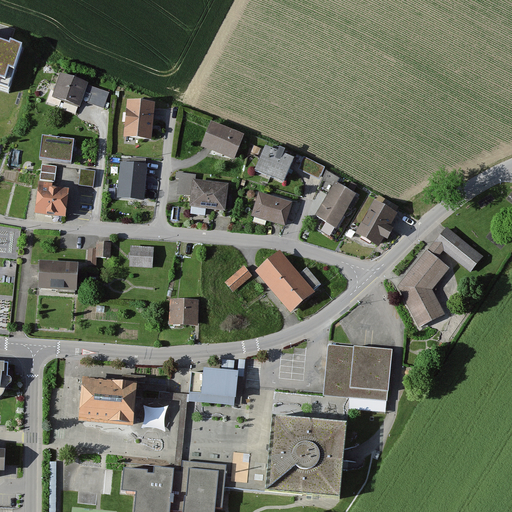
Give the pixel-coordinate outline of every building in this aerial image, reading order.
[(0,90),(10,94),(26,48),(15,45),(14,47),(0,42),(0,90)] [(108,92),(61,74),(53,95),(78,104),(80,97),(103,106),(108,92)] [(153,104),(129,101),(126,135),(149,137),(153,104)] [(241,134),(211,122),(203,144),(232,156),(241,134)] [(43,162),(73,165),(75,142),(45,139),(43,162)] [(292,158),(267,147),(257,168),(283,179),(292,158)] [(146,166),(122,163),(119,195),(142,198),(146,166)] [(94,189),(96,174),(83,173),(81,187),(94,189)] [(226,185),(194,180),(191,203),(223,207),(226,185)] [(354,193),(337,183),(318,214),(336,224),(354,193)] [(67,189),(40,186),(37,211),(64,215),(67,189)] [(290,203),(260,193),(254,213),(284,222),(290,203)] [(395,212),(376,201),(358,232),(378,243),(383,234),(386,236),(391,227),(388,225),(395,212)] [(446,228),(400,286),(420,324),(442,313),(430,290),(447,268),(435,258),(443,248),(470,270),(481,256),(446,228)] [(111,259),(112,243),(97,243),(96,249),(89,249),(89,264),(97,264),(97,259),(111,259)] [(152,248),(131,247),(131,265),(151,266),(152,248)] [(279,253),(258,271),(290,309),(320,284),(307,269),(299,276),(279,253)] [(76,264),(40,262),(39,286),(74,288),(76,264)] [(244,268),(227,282),(233,289),(250,275),(244,268)] [(197,302),(171,300),(170,322),(196,323),(197,302)] [(394,351),(330,346),(326,400),(390,404),(394,351)] [(223,366),(238,366),(238,358),(223,358),(223,366)] [(242,373),(197,369),(194,402),(238,406),(242,373)] [(168,376),(140,375),(139,388),(168,389),(168,376)] [(133,385),(85,381),(82,416),(130,420),(133,385)] [(145,404),(145,425),(167,426),(167,405),(145,404)] [(351,426),(278,419),(272,492),(344,499),(351,426)] [(9,451),(0,450),(0,480),(7,481),(9,451)] [(255,454),(234,452),(231,484),(252,486),(255,454)] [(155,476),(124,473),(122,496),(134,497),(133,511),(215,511),(217,511),(222,511),(226,470),(181,466),(180,474),(155,472),(155,476)]
